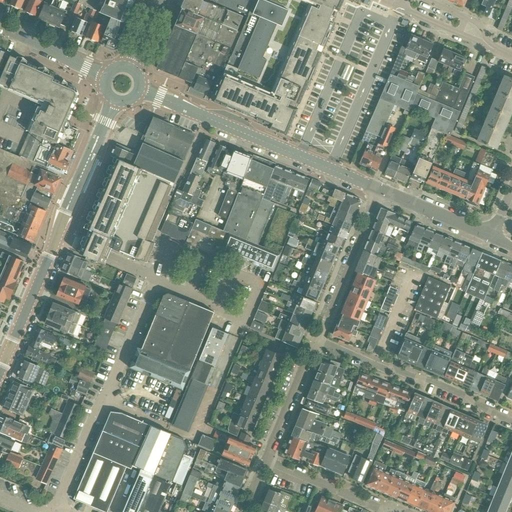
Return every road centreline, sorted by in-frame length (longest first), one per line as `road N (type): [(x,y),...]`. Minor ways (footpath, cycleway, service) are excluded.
road 1 (residential): [(0,372),(115,101)]
road 2 (residential): [(51,511),(170,248)]
road 3 (residential): [(143,90),(376,188)]
road 4 (residential): [(511,423),(315,340)]
road 5 (residential): [(315,340),(376,188)]
road 6 (residential): [(264,461),(315,340)]
road 7 (residential): [(384,510),(264,461)]
road 8 (residential): [(376,188),(492,237)]
